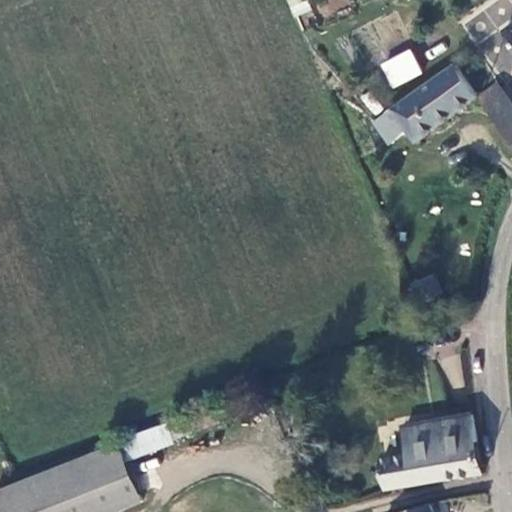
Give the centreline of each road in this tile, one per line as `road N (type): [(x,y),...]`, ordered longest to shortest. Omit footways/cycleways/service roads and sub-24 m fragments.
road 1 (residential): [(511,466),(366,502),(296,491),(232,457)]
road 2 (unclassified): [(511,466),(500,306),(511,230)]
